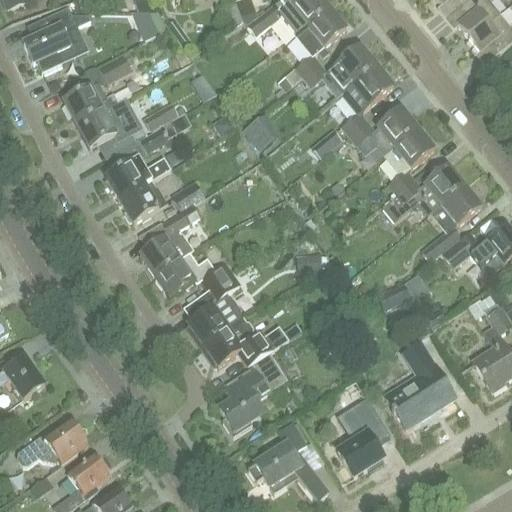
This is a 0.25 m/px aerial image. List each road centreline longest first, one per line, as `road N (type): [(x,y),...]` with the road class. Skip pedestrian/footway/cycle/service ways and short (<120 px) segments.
road 1 (residential): [(153,442),(194,406),(191,378),(61,181),(0,58)]
road 2 (tertiary): [(153,442),(0,206)]
road 3 (residential): [(511,184),(378,0)]
road 4 (unclassified): [(350,511),(511,410)]
